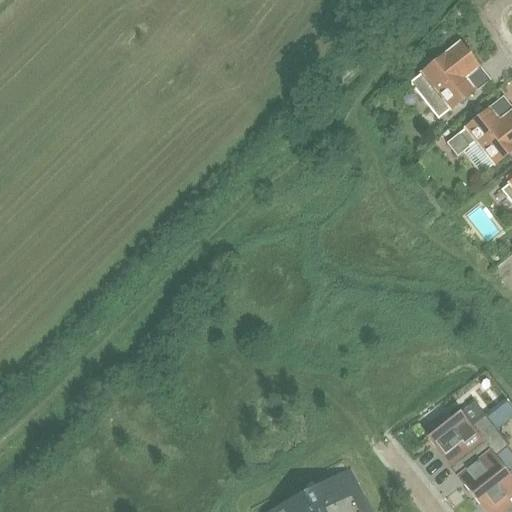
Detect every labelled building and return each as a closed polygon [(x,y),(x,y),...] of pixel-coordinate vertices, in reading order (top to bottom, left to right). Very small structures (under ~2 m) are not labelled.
[(458,44),(408,84),(437,120),(474,91),(464,79),(478,68),(458,44)] [(493,165),(511,150),(511,111),(511,110),(497,121),(489,110),(446,144),(456,157),(462,153),(480,175),(493,165)] [(511,181),(500,191),(511,205),(511,217),(511,218),(511,219),(511,181)] [(511,419),(511,411),(506,404),(487,419),(497,431),(511,419)] [(434,435),(428,440),(442,458),(448,453),(457,463),(497,431),(487,419),(484,416),(469,428),(459,415),(450,422),(445,415),(440,414),(428,423),(429,428),(434,435)] [(497,431),(457,463),(464,473),(458,478),(472,496),(503,471),(511,464),(511,456),(506,449),(509,447),(497,431)] [(511,464),(503,471),(472,496),(484,511),(487,511),(492,508),(495,511),(508,511),(511,509),(511,464)] [(369,511),(348,472),(272,511),(317,511),(323,508),(323,509),(350,495),(358,511),(369,511)]
